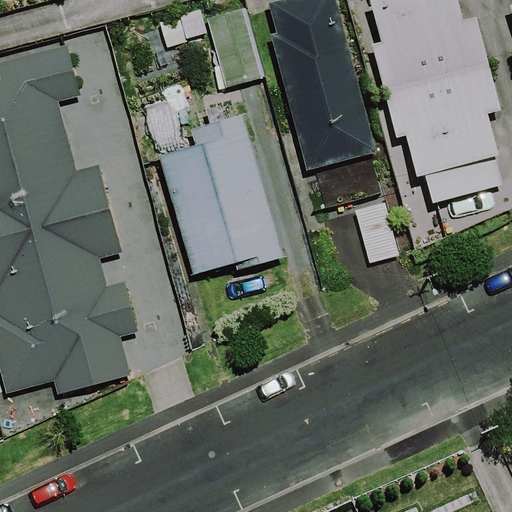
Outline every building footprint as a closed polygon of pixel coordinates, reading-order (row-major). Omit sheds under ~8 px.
[(372,156),(331,0),(295,0),(260,9),(302,174),(372,156)] [(464,0),(369,0),(380,43),(369,46),(393,143),(402,140),(419,210),(501,189),(482,117),(493,114),(464,0)] [(263,80),(246,12),(203,23),(220,91),(263,80)] [(76,100),(64,52),(0,68),(0,387),(3,397),(49,385),(53,399),(124,381),(114,339),(130,335),(118,289),(102,293),(96,266),(116,261),(94,173),(71,179),(53,106),(76,100)] [(245,132),(156,157),(191,281),(280,255),(245,132)] [(395,259),(380,207),(350,215),(364,268),(395,259)]
